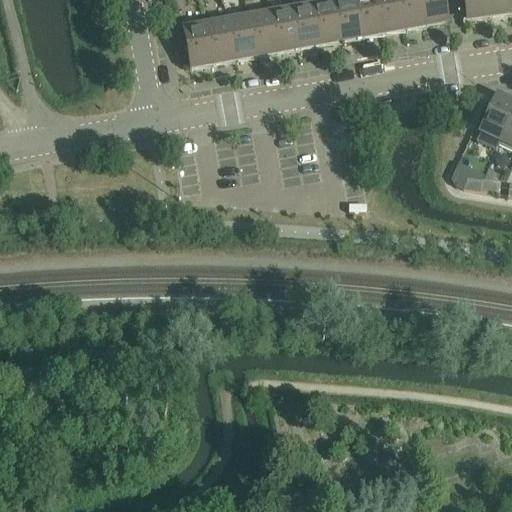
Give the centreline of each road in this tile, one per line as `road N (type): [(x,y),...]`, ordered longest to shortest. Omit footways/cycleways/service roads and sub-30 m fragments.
road 1 (tertiary): [(153,124),(511,62)]
road 2 (unclassified): [(40,145),(7,0)]
road 3 (residential): [(132,0),(153,124)]
